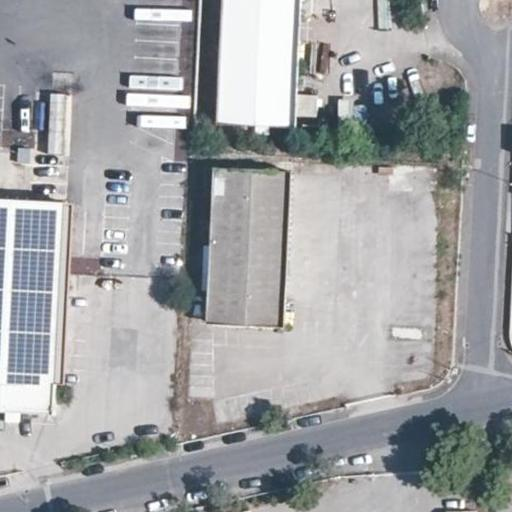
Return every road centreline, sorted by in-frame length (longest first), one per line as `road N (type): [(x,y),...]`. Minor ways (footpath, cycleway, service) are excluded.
road 1 (residential): [(481,407),(1,511)]
road 2 (unknown): [(21,450),(89,419),(107,386),(113,209),(78,162),(0,151)]
road 3 (residential): [(481,407),(504,55)]
